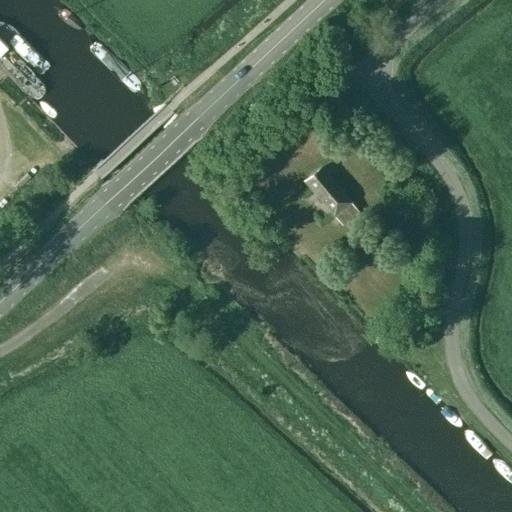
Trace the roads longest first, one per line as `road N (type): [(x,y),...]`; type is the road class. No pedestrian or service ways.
road 1 (unclassified): [(511,443),(463,389),(453,363),(455,178),(381,84),(376,62),(441,0)]
road 2 (tertiary): [(0,300),(320,0)]
road 3 (track): [(0,347),(102,275)]
